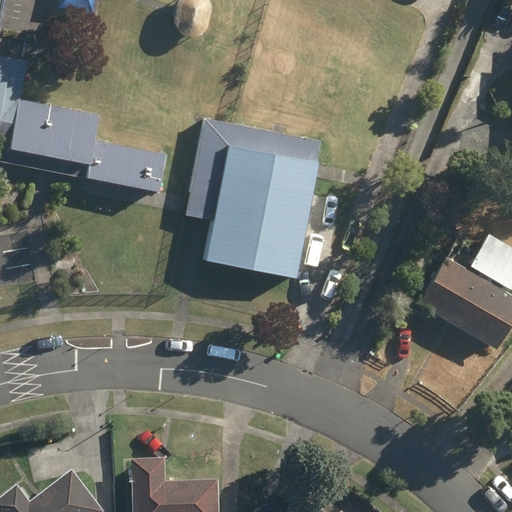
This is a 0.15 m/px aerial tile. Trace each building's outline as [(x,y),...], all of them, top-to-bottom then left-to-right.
[(0,124),(14,127),(10,151),(90,168),(88,179),(160,195),(168,158),(95,143),(100,118),(20,101),(27,64),(0,58),(0,124)] [(198,261),(290,278),(312,161),(308,161),(313,139),(198,117),(180,215),(205,220),(198,261)] [(438,226),(448,232),(455,220),(445,213),(438,226)] [(511,249),(484,233),(464,265),(502,288),(511,271),(511,249)] [(419,306),(497,351),(511,325),(511,298),(446,260),(419,306)] [(132,463),(133,511),(219,511),(219,483),(166,485),(165,462),(132,463)] [(0,499),(0,511),(100,511),(71,474),(30,505),(15,487),(0,499)]
